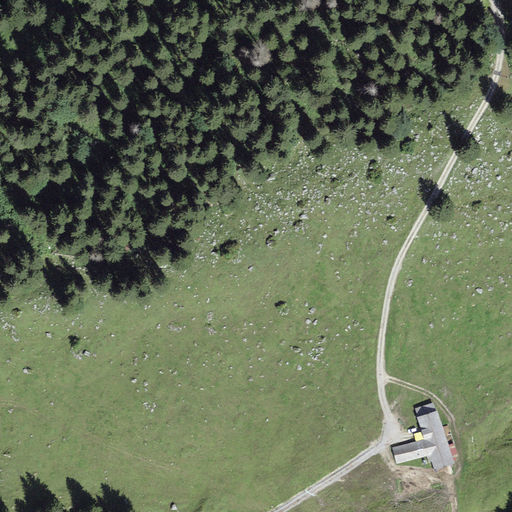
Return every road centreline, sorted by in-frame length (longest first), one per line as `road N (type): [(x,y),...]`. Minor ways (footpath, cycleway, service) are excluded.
road 1 (track): [(494,0),(501,47),(492,88),(395,272),(380,351),(389,424),(381,445)]
road 2 (track): [(381,445),(277,511)]
